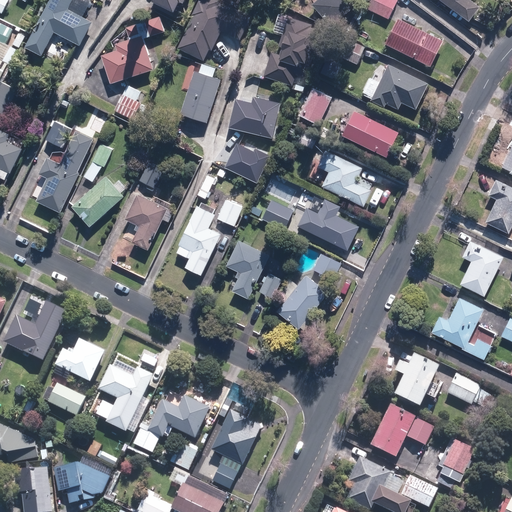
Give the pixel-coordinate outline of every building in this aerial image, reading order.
[(0,0),(0,11),(5,14),(11,0),(0,0)] [(73,0),(52,0),(27,47),(44,56),(57,33),(82,46),(95,22),(69,8),(73,0)] [(154,0),(154,1),(176,12),(181,1),(186,3),(187,0),(154,0)] [(253,17),(227,5),(225,9),(219,5),(221,0),(202,0),(203,1),(200,0),(178,47),(205,60),(210,49),(213,50),(222,30),(242,40),(253,17)] [(318,0),(313,4),(332,26),(355,7),(348,0),(318,0)] [(390,19),(398,0),(368,0),(365,8),(390,19)] [(439,0),(469,22),(479,8),(468,0),(439,0)] [(112,83),(155,70),(145,38),(166,31),(161,16),(128,27),(132,39),(117,44),(119,50),(103,55),(112,83)] [(280,48),(274,46),(265,76),(294,84),(297,74),(311,78),(318,57),(315,56),(324,26),(290,16),(280,48)] [(444,40),(400,19),(387,45),(432,66),(444,40)] [(14,29),(0,22),(0,39),(8,43),(14,29)] [(26,36),(19,33),(15,45),(21,47),(26,36)] [(358,64),(366,47),(351,40),(343,57),(358,64)] [(17,50),(0,41),(0,57),(11,63),(17,50)] [(9,65),(0,59),(0,79),(1,80),(9,65)] [(223,79),(214,76),(216,68),(204,64),(201,72),(196,70),(181,114),(209,123),(223,79)] [(416,110),(429,83),(389,65),(372,100),(386,107),(388,103),(400,109),(403,103),(416,110)] [(19,89),(5,82),(0,91),(0,111),(6,115),(19,89)] [(142,90),(128,84),(116,110),(134,119),(142,102),(138,100),(142,90)] [(314,89),(301,115),(320,124),(333,98),(314,89)] [(253,102),(237,98),(230,127),(274,138),(282,103),(255,97),(253,102)] [(108,114),(90,105),(81,124),(99,133),(108,114)] [(400,131),(355,110),(342,136),(388,157),(400,131)] [(74,128),(57,120),(48,140),(65,147),(74,128)] [(12,133),(0,127),(0,174),(8,179),(12,170),(14,172),(26,148),(9,140),(12,133)] [(79,172),(95,138),(77,130),(62,162),(49,156),(41,173),(48,177),(37,200),(63,212),(81,173),(79,172)] [(114,148),(101,142),(94,160),(107,165),(114,148)] [(237,145),(226,167),(257,183),(270,157),(255,150),(254,153),(237,145)] [(365,168),(327,150),(319,166),(330,171),(323,186),(365,207),(373,190),(358,182),(365,168)] [(166,169),(150,161),(140,181),(156,189),(166,169)] [(218,178),(209,173),(199,193),(208,198),(218,178)] [(126,196),(108,176),(74,206),(92,227),(126,196)] [(511,228),(511,185),(497,178),(489,194),(497,198),(485,221),(510,233),(511,228)] [(170,207),(138,193),(126,219),(142,226),(134,243),(149,251),(170,207)] [(338,215),(342,206),(326,198),(320,212),(308,207),(299,227),(349,251),(361,226),(338,215)] [(244,206),(228,199),(219,219),(235,226),(244,206)] [(295,210),(272,199),(263,218),(287,229),(295,210)] [(211,228),(217,215),(198,205),(180,243),(182,244),(178,252),(191,259),(186,267),(203,275),(223,234),(211,228)] [(505,256),(471,239),(463,255),(473,260),(462,283),(486,295),(505,256)] [(250,299),(272,255),(241,240),(228,266),(242,273),(233,290),(250,299)] [(343,264),(321,253),(314,269),(336,279),(343,264)] [(283,279),(269,273),(261,291),(275,298),(283,279)] [(330,291),(308,275),(281,311),(302,327),(330,291)] [(485,308),(460,295),(449,318),(440,314),(432,331),(466,348),(485,308)] [(0,321),(9,302),(0,297),(0,321)] [(41,327),(19,316),(6,344),(45,362),(63,325),(46,317),(41,327)] [(511,316),(501,335),(511,340),(511,316)] [(107,352),(81,340),(76,352),(66,348),(57,366),(93,382),(107,352)] [(422,406),(441,365),(416,354),(411,364),(401,360),(396,370),(405,374),(396,394),(422,406)] [(139,408),(155,375),(140,368),(136,377),(111,366),(100,390),(139,408)] [(482,385),(457,374),(448,393),(473,404),(482,385)] [(87,397),(59,384),(50,403),(78,416),(87,397)] [(212,408),(186,396),(181,408),(156,396),(141,428),(142,429),(135,445),(154,454),(162,436),(165,438),(170,426),(198,439),(212,408)] [(397,457),(416,415),(391,404),(372,446),(397,457)] [(139,420),(121,411),(112,431),(129,439),(139,420)] [(250,420),(232,411),(212,450),(225,456),(221,464),(222,465),(214,482),(231,490),(243,466),(257,438),(244,432),(250,420)] [(436,427),(418,418),(409,436),(427,445),(436,427)] [(11,464),(40,458),(37,440),(0,424),(0,457),(2,457),(4,450),(9,453),(11,464)] [(70,436),(57,429),(53,436),(66,443),(70,436)] [(452,437),(439,465),(445,468),(442,474),(461,483),(464,477),(469,479),(476,464),(470,461),(476,449),(452,437)] [(103,447),(94,443),(90,452),(98,456),(103,447)] [(199,452),(185,445),(175,464),(189,471),(199,452)] [(421,455),(408,450),(406,454),(403,452),(395,471),(406,476),(408,471),(413,473),(421,455)] [(384,486),(392,471),(361,456),(349,481),(354,483),(347,498),(373,511),(377,504),(393,511),(407,511),(414,500),(384,486)] [(80,497),(86,496),(87,501),(96,499),(95,495),(104,494),(112,477),(79,464),(55,468),(60,491),(68,490),(71,504),(81,502),(80,497)] [(23,492),(25,511),(54,511),(49,467),(14,471),(17,493),(23,492)] [(439,488),(411,475),(402,493),(430,505),(439,488)] [(221,511),(226,502),(185,484),(174,510),(178,511),(221,511)] [(171,511),(174,505),(154,496),(146,511),(171,511)]
